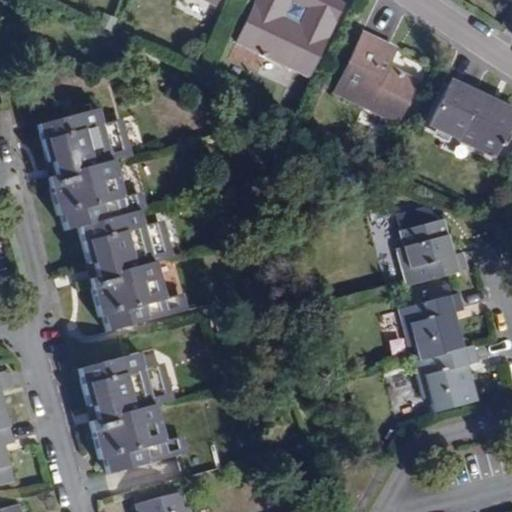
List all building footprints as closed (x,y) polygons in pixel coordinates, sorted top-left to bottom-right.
[(307,79),(341,8),(324,0),(305,0),(302,7),(311,11),(301,30),(275,17),(283,0),(286,0),(293,3),(294,0),(256,0),(235,44),(307,79)] [(301,30),(311,11),(302,7),(305,0),(294,0),(293,3),(286,0),(283,0),(275,17),(301,30)] [(413,88),(399,81),(402,76),(383,67),(392,49),(361,34),(333,94),(395,123),(413,88)] [(413,88),(415,82),(402,76),(399,81),(413,88)] [(493,158),(511,119),(467,99),(470,94),(448,83),(428,128),(493,158)] [(511,116),(511,112),(470,94),(467,99),(511,119),(511,116)] [(171,259),(161,223),(142,228),(138,212),(144,210),(140,194),(120,199),(111,162),(130,157),(120,120),(100,125),(96,110),(35,126),(44,164),(48,162),(52,177),(45,180),(55,216),(58,215),(63,232),(76,229),(86,266),(90,265),(94,280),(87,282),(96,319),(100,318),(104,334),(185,312),(181,295),(161,300),(152,264),(171,259)] [(52,177),(48,162),(44,164),(40,165),(45,180),(52,177)] [(466,271),(462,254),(451,257),(442,221),(397,233),(401,249),(394,251),(404,288),(466,271)] [(94,280),(90,265),(86,266),(83,267),(87,282),(94,280)] [(476,364),(471,347),(461,350),(452,314),(462,312),(461,309),(457,295),(396,311),(406,349),(413,347),(416,362),(410,364),(420,401),(426,400),(430,414),(475,402),(466,367),(476,364)] [(162,442),(153,407),(171,402),(161,365),(142,369),(138,354),(76,371),(86,408),(89,407),(94,423),(87,424),(97,461),(100,460),(104,476),(185,454),(181,438),(162,442)] [(12,444),(0,400),(0,393),(9,391),(4,372),(0,373),(0,486),(11,483),(2,447),(12,444)] [(94,423),(89,407),(86,408),(83,409),(87,424),(94,423)] [(188,511),(187,507),(181,508),(177,493),(132,505),(133,511),(188,511)]
